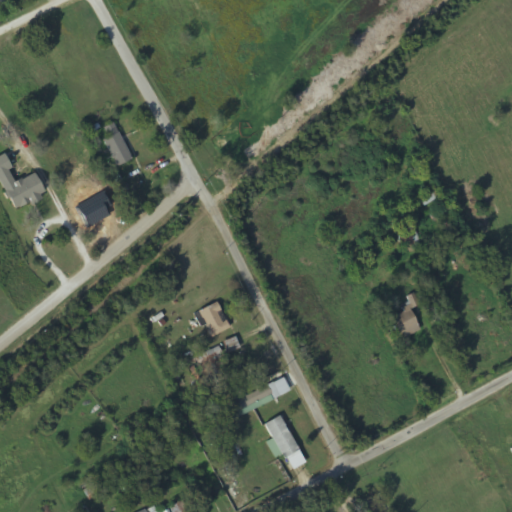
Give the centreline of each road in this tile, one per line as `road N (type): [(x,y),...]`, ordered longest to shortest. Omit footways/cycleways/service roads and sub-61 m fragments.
road 1 (residential): [(349,467),(102,0)]
road 2 (residential): [(265,511),(511,377)]
road 3 (residential): [(0,345),(204,183)]
